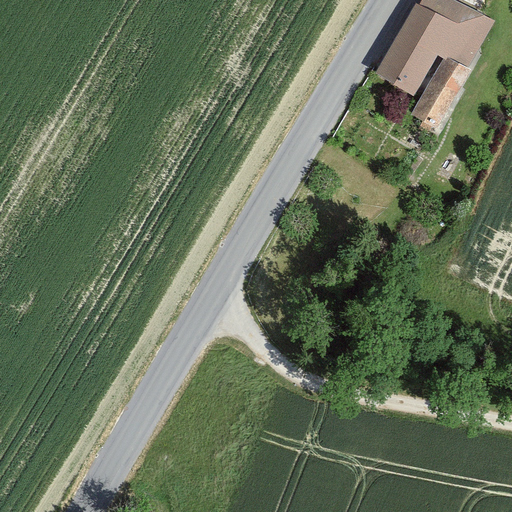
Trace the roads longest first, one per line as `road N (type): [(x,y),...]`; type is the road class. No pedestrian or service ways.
road 1 (tertiary): [(86,511),(153,381),(391,0)]
road 2 (track): [(201,302),(287,388),(511,428)]
